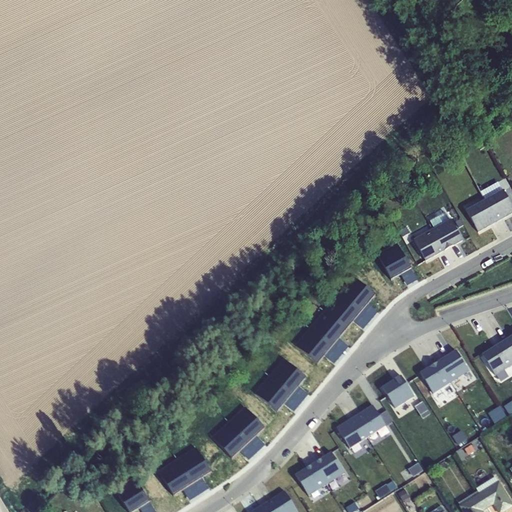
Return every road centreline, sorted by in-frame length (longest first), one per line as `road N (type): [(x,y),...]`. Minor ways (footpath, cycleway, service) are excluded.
road 1 (residential): [(198,511),(250,479),(370,347)]
road 2 (residential): [(370,347),(511,297)]
road 3 (residential): [(511,242),(405,301)]
